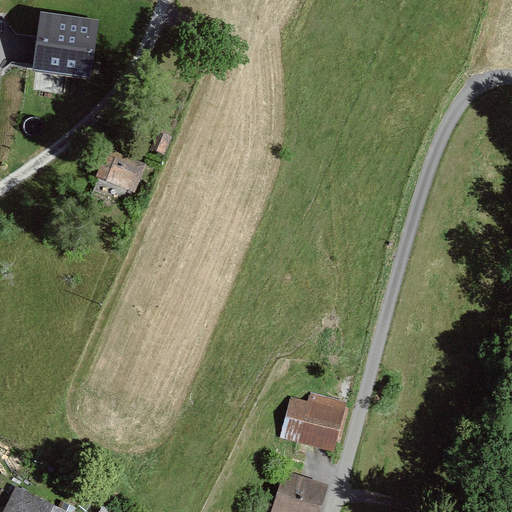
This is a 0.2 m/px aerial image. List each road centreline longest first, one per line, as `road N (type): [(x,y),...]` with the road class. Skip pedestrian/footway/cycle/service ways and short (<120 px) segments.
road 1 (unclassified): [(333,511),(423,188),(471,94),(511,83)]
road 2 (residential): [(0,191),(83,131),(128,83),(166,0)]
